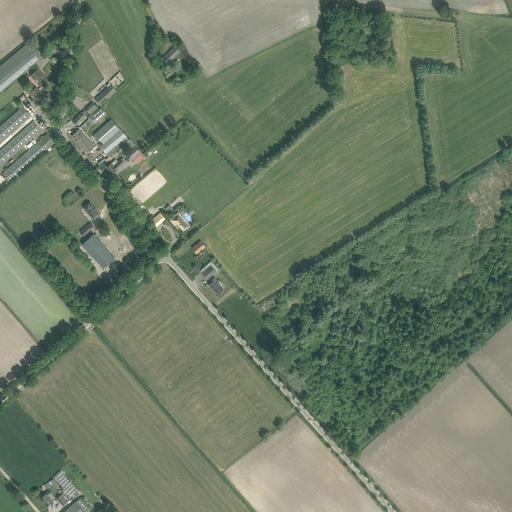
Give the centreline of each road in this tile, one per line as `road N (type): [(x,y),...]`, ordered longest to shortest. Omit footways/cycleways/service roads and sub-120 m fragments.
road 1 (unclassified): [(394,511),(165,254)]
road 2 (unclassified): [(165,254),(65,136),(82,0)]
road 3 (unclassified): [(0,403),(165,254)]
road 4 (track): [(327,5),(460,18)]
